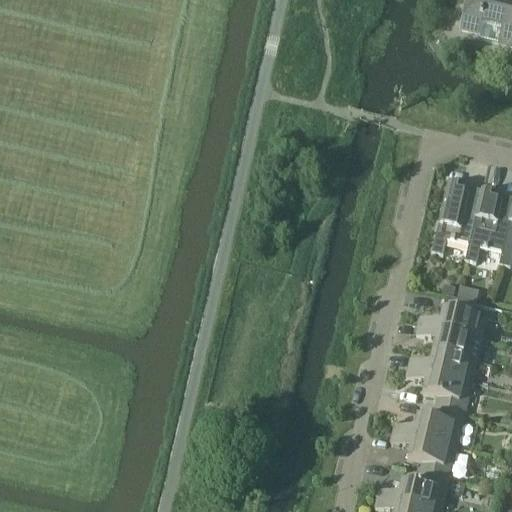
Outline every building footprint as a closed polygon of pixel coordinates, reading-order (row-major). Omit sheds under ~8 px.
[(511,48),(511,0),(469,0),(461,33),(478,37),(477,41),(511,48)] [(468,248),(480,201),(469,198),(469,197),(462,195),(463,189),(448,186),(431,257),(443,260),(447,243),(468,248)] [(502,256),(511,214),(511,208),(503,206),(503,205),(495,203),(496,197),(482,193),(480,201),(468,248),(465,264),(477,267),(480,251),(502,256)] [(511,214),(502,256),(499,268),(510,271),(511,262),(511,214)] [(418,329),(482,344),(487,323),(472,319),(475,307),(446,300),(440,325),(420,320),(418,329)] [(497,348),(482,345),(482,344),(418,329),(416,338),(435,343),(433,355),(477,365),(479,357),(494,361),(497,348)] [(408,371),(472,386),(477,365),(433,355),(430,366),(410,362),(408,371)] [(435,412),(464,419),(472,386),(408,371),(406,380),(425,385),(422,397),(438,401),(435,412)] [(392,437),(444,449),(456,452),(464,419),(435,412),(432,423),(418,419),(415,432),(395,427),(392,437)] [(456,452),(444,449),(392,437),(390,446),(410,451),(407,463),(421,466),(419,477),(448,484),(456,452)] [(382,488),(399,492),(402,479),(385,475),(382,488)] [(465,489),(448,485),(448,484),(419,477),(416,489),(402,485),(399,498),(379,493),(376,502),(417,511),(441,511),(445,496),(462,500),(465,489)] [(417,511),(376,502),(374,511),(376,511),(417,511)]
